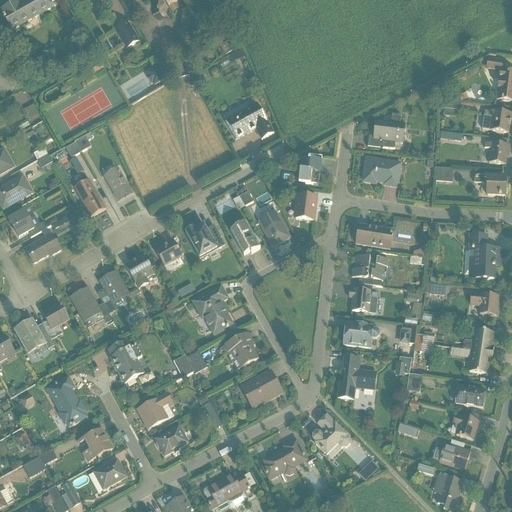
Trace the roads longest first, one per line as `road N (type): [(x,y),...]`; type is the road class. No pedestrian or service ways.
road 1 (residential): [(24,298),(279,154)]
road 2 (residential): [(331,234),(250,281),(247,293),(310,400)]
road 3 (residential): [(156,484),(310,400)]
road 4 (residential): [(338,198),(511,217)]
road 5 (residential): [(310,400),(331,234)]
road 6 (residential): [(478,511),(511,385)]
